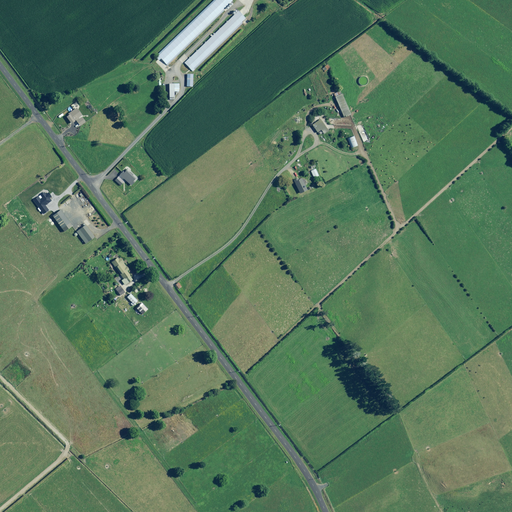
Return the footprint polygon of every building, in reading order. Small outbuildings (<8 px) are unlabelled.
[(226,0),(217,0),(159,54),(166,62),(230,3),(226,0)] [(234,11),(183,61),(191,69),(242,18),(234,11)] [(179,91),(179,84),(169,84),(169,99),(174,99),(174,91),(179,91)] [(350,114),(340,91),(333,94),(344,117),(350,114)] [(82,115),(77,109),(80,107),(77,102),(71,106),(74,110),(65,116),(71,124),(76,120),(80,126),(85,122),(82,117),(79,119),(78,118),(82,115)] [(328,131),(320,119),(312,125),(317,132),(321,130),(324,134),(328,131)] [(369,140),(364,129),(359,132),(363,142),(369,140)] [(357,145),(354,136),(348,138),(352,148),(357,145)] [(121,172),(120,173),(114,180),(115,181),(120,186),(124,182),(122,180),(123,178),(131,186),(138,178),(130,171),(129,172),(126,170),(123,173),(121,172)] [(59,175),(57,173),(53,176),(54,178),(50,181),(53,185),(55,183),(58,187),(66,181),(60,173),(59,175)] [(293,180),(294,182),(299,193),(307,190),(301,178),(299,180),(297,177),(293,180)] [(65,200),(59,191),(52,197),(58,206),(65,200)] [(69,223),(60,210),(57,213),(52,216),(61,229),(69,223)] [(94,237),(85,225),(76,232),(85,244),(94,237)] [(126,266),(125,266),(123,263),(124,262),(120,258),(119,259),(118,258),(111,262),(116,269),(117,268),(122,275),(121,275),(124,279),(127,283),(133,279),(128,272),(129,271),(126,266)] [(137,301),(131,294),(127,297),(132,303),(130,304),(132,306),(137,301)]
